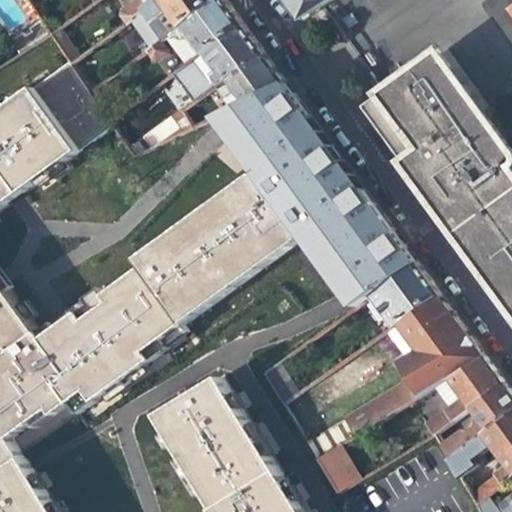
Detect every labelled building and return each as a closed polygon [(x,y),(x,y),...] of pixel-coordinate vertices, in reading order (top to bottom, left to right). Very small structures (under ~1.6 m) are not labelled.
[(28,0),(28,1),(35,11),(44,10),(51,0),(50,0),(28,0)] [(125,25),(130,22),(161,0),(141,0),(120,15),(119,18),(125,25)] [(158,43),(176,30),(219,0),(161,0),(130,22),(149,49),(158,43)] [(174,49),(186,66),(190,63),(204,53),(243,25),(232,9),(225,0),(219,0),(176,30),(185,42),(174,49)] [(328,0),(285,0),(301,20),(327,2),(328,0)] [(356,20),(351,12),(343,19),(348,26),(356,20)] [(194,107),(214,92),(264,53),(254,40),(243,25),(204,53),(217,71),(204,81),(190,63),(186,66),(172,76),(194,107)] [(158,43),(146,52),(147,55),(151,60),(155,60),(163,55),(164,51),(158,43)] [(0,474),(28,455),(167,359),(112,283),(45,330),(0,264),(0,222),(131,133),(73,49),(0,98),(0,474)] [(363,106),(464,245),(511,311),(511,174),(506,166),(510,161),(511,155),(437,52),(363,106)] [(204,53),(190,63),(204,81),(217,71),(204,53)] [(244,105),(285,82),(275,69),(264,53),(214,92),(221,102),(234,92),(244,105)] [(234,153),(254,181),(326,139),(306,111),(303,106),(285,82),(213,122),(234,153)] [(326,139),(254,181),(295,239),(365,192),(342,160),(326,139)] [(295,239),(254,181),(112,283),(167,359),(309,258),(295,239)] [(365,192),(295,239),(309,258),(349,317),(373,300),(419,266),(391,228),(381,214),(370,223),(360,210),(372,201),(365,192)] [(373,300),(395,329),(399,326),(442,297),(431,283),(419,266),(373,300)] [(349,428),(355,440),(357,439),(438,389),(487,359),(464,328),(442,297),(399,326),(419,353),(406,363),(399,368),(412,386),(347,425),(349,428)] [(386,335),(406,363),(419,353),(399,326),(395,329),(386,335)] [(436,439),(474,410),(506,385),(496,372),(487,359),(438,389),(453,409),(428,428),(436,439)] [(282,366),(269,375),(287,405),(300,396),(282,366)] [(61,511),(28,455),(0,474),(0,511),(317,511),(240,384),(165,429),(214,511),(61,511)] [(444,449),(452,463),(511,419),(511,393),(506,385),(474,410),(485,426),(468,438),(465,435),(444,449)] [(498,475),(507,486),(511,482),(511,419),(452,463),(463,481),(497,457),(492,451),(496,448),(509,467),(498,475)] [(313,449),(321,461),(337,450),(355,440),(349,428),(313,449)] [(357,486),(337,450),(321,461),(330,477),(341,495),(357,486)] [(472,496),(478,507),(488,500),(507,486),(498,475),(472,496)] [(511,496),(495,509),(498,511),(509,511),(511,510),(511,496)] [(498,511),(495,509),(488,500),(478,507),(481,511),(511,511),(511,510),(509,511),(498,511)]
